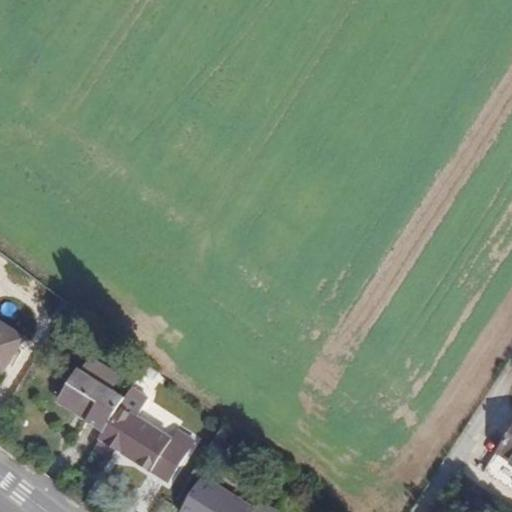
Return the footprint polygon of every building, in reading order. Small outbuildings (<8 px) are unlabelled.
[(35,340),(0,318),(0,363),(14,373),(35,340)] [(128,408),(133,399),(87,371),(70,399),(97,416),(92,424),(111,435),(128,408)] [(196,451),(128,408),(111,435),(108,440),(176,483),(196,451)] [(511,458),(511,431),(500,451),(511,458)] [(265,511),(258,511),(211,482),(192,511),(275,511),(268,507),(265,511)]
